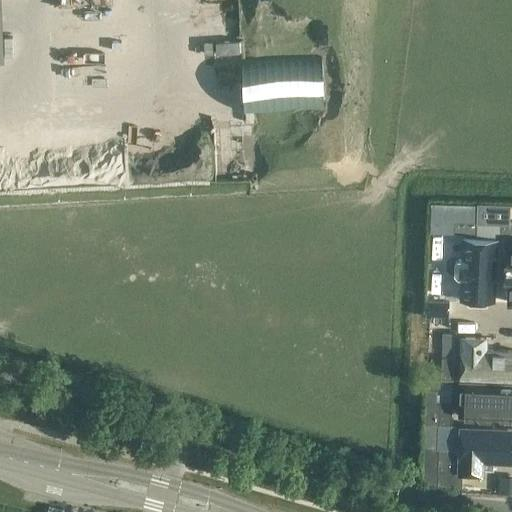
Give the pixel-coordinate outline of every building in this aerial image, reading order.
[(475,232),(476,220),(454,220),(453,232),(475,232)] [(511,233),(511,221),(500,221),(499,233),(511,233)] [(474,243),(462,243),(460,294),(472,295),(474,243)] [(464,337),(463,375),(511,376),(511,351),(488,351),(488,338),(464,337)] [(452,378),(452,356),(441,355),(440,378),(452,378)] [(450,424),(451,402),(439,401),(438,424),(450,424)] [(511,405),(464,404),(463,421),(511,422),(511,405)] [(511,430),(462,428),(460,470),(485,471),(486,460),(511,460),(511,430)] [(448,470),(449,448),(437,447),(436,470),(448,470)]
